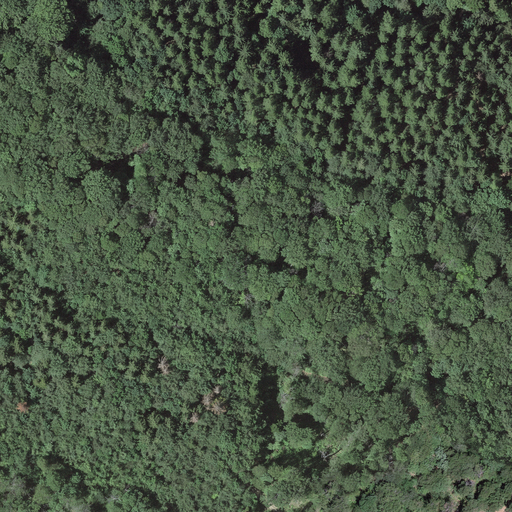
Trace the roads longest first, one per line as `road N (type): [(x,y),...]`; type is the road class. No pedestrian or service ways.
road 1 (track): [(273,511),(207,451),(0,332)]
road 2 (track): [(338,0),(407,16),(511,10)]
